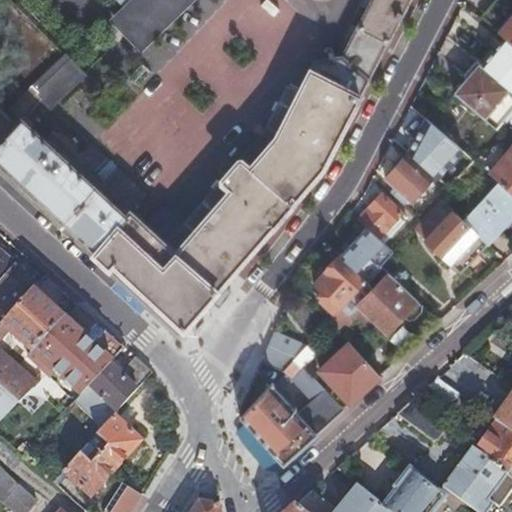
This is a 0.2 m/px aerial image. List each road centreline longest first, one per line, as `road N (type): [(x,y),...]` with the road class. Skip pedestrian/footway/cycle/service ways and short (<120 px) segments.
road 1 (residential): [(441,0),(358,162),(267,289)]
road 2 (residential): [(284,492),(511,282)]
road 3 (residential): [(145,335),(0,201)]
road 4 (residential): [(267,289),(191,387)]
